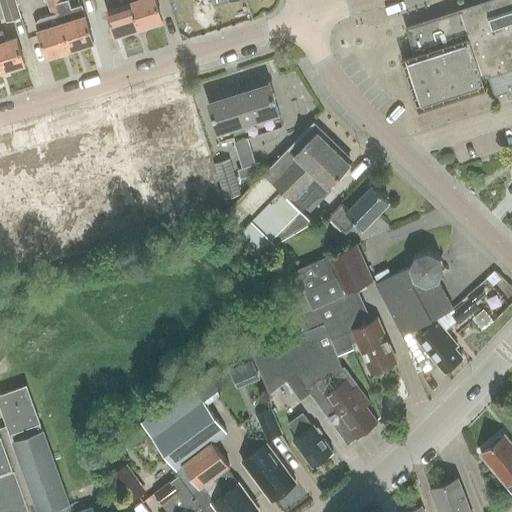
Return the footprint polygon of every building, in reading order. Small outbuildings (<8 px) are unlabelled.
[(0,0),(0,5),(6,23),(21,18),(14,0),(0,0)] [(46,58),(69,50),(53,0),(46,0),(51,17),(40,20),(37,22),(36,25),(36,27),(46,58)] [(53,0),(69,50),(93,43),(85,18),(84,18),(81,7),(70,11),(67,2),(62,4),(60,0),(53,0)] [(108,0),(111,10),(107,11),(115,36),(139,29),(129,0),(108,0)] [(129,0),(139,29),(162,22),(155,0),(142,0),(129,0)] [(479,85),(477,79),(487,76),(494,95),(505,91),(508,98),(511,96),(511,0),(486,0),(405,27),(415,59),(407,61),(421,104),(479,85)] [(16,39),(5,43),(2,33),(0,33),(0,70),(0,71),(24,64),(16,39)] [(220,143),(233,139),(242,168),(237,170),(240,180),(262,173),(259,163),(256,164),(247,135),(282,124),(269,83),(207,102),(220,143)] [(185,121),(159,129),(172,169),(198,161),(185,121)] [(243,228),(238,233),(259,254),(312,223),(297,208),(322,182),(327,187),(349,164),(317,132),(310,125),(262,174),(225,211),(243,228)] [(159,129),(134,137),(147,177),(172,169),(159,129)] [(134,137),(109,145),(121,185),(147,177),(134,137)] [(109,145),(84,152),(96,193),(121,185),(109,145)] [(84,152),(58,160),(71,201),(96,193),(84,152)] [(2,159),(0,159),(0,203),(14,200),(2,159)] [(212,165),(223,200),(240,194),(229,159),(219,162),(212,165)] [(58,160),(32,168),(45,209),(71,201),(58,160)] [(372,185),(348,210),(341,203),(328,218),(345,234),(356,222),(362,228),(389,201),(372,185)] [(193,201),(183,205),(187,217),(197,214),(193,201)] [(183,205),(172,208),(176,220),(187,217),(183,205)] [(143,217),(132,220),(136,232),(147,229),(143,217)] [(132,220),(122,223),(126,236),(136,232),(132,220)] [(92,232),(82,235),(85,247),(96,244),(92,232)] [(82,235),(71,238),(75,251),(85,247),(82,235)] [(211,242),(210,242),(198,284),(200,284),(200,283),(216,287),(216,289),(217,289),(229,247),(227,247),(227,248),(211,244),(211,242)] [(274,280),(289,297),(280,305),(290,319),(298,332),(323,322),(330,340),(347,333),(352,344),(358,341),(372,372),(396,362),(382,330),(377,332),(372,321),(371,322),(356,287),(372,279),(356,244),(274,280)] [(376,283),(404,334),(431,320),(452,308),(438,283),(445,270),(441,256),(428,249),(415,254),(408,266),(391,275),(388,268),(375,275),(379,282),(376,283)] [(15,256),(4,260),(8,272),(19,269),(15,256)] [(167,259),(166,259),(166,302),(167,302),(167,301),(184,301),(184,302),(185,302),(185,259),(184,259),(184,260),(167,260),(167,259)] [(4,260),(0,260),(0,274),(8,272),(4,260)] [(126,278),(125,279),(138,320),(139,320),(139,318),(155,313),(155,314),(156,314),(143,273),(142,273),(142,275),(126,280),(126,278)] [(246,289),(207,307),(207,309),(208,308),(216,323),(214,324),(215,325),(254,307),(254,306),(252,306),(245,291),(247,290),(246,289)] [(469,297),(450,312),(459,323),(478,308),(469,297)] [(190,318),(158,346),(159,348),(160,347),(171,359),(170,360),(171,361),(203,332),(202,332),(201,332),(190,320),(191,319),(190,318)] [(296,373),(347,443),(356,436),(356,437),(377,421),(367,407),(371,403),(359,387),(358,386),(344,368),(342,368),(336,354),(353,347),(352,344),(347,333),(330,340),(323,322),(298,332),(290,319),(251,350),(269,393),(296,373)] [(431,320),(404,334),(400,336),(413,354),(426,375),(438,364),(444,371),(463,356),(455,347),(457,344),(438,320),(433,323),(431,320)] [(26,323),(0,331),(0,364),(36,353),(26,323)] [(36,353),(0,364),(0,382),(3,392),(44,379),(36,353)] [(182,479),(196,498),(206,511),(256,511),(258,510),(227,468),(230,465),(213,442),(226,432),(204,402),(220,390),(218,388),(220,374),(213,364),(188,383),(191,387),(141,424),(182,479)] [(44,379),(3,392),(12,419),(53,406),(44,379)] [(53,406),(12,419),(21,449),(62,436),(53,406)] [(267,439),(281,433),(272,411),(257,417),(267,439)] [(333,451),(320,434),(321,431),(318,427),(315,427),(313,424),(313,425),(303,412),(288,423),(298,436),(294,439),(313,465),(333,451)] [(511,443),(505,435),(482,454),(511,491),(511,443)] [(62,436),(21,449),(29,474),(70,461),(62,436)] [(271,501),(296,482),(268,445),(244,463),(271,501)] [(70,461),(29,474),(39,505),(80,492),(70,461)] [(129,503),(146,490),(126,463),(109,476),(129,503)] [(194,500),(191,497),(193,496),(178,476),(154,494),(167,511),(206,511),(196,498),(194,500)] [(470,511),(457,479),(431,489),(439,511),(470,511)]
